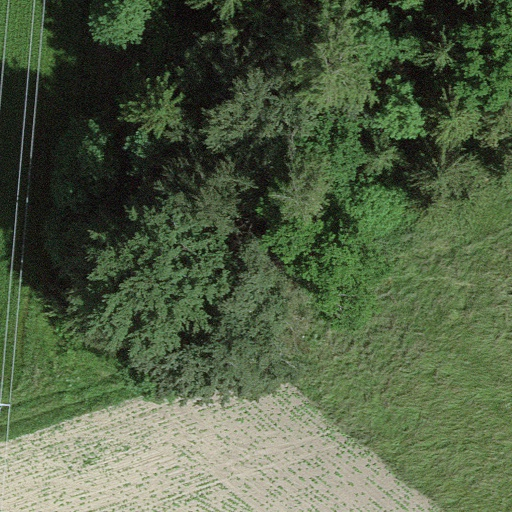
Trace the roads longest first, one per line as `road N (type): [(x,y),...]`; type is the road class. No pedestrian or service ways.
road 1 (track): [(356,0),(309,190),(305,336)]
road 2 (track): [(0,415),(81,383),(305,336)]
